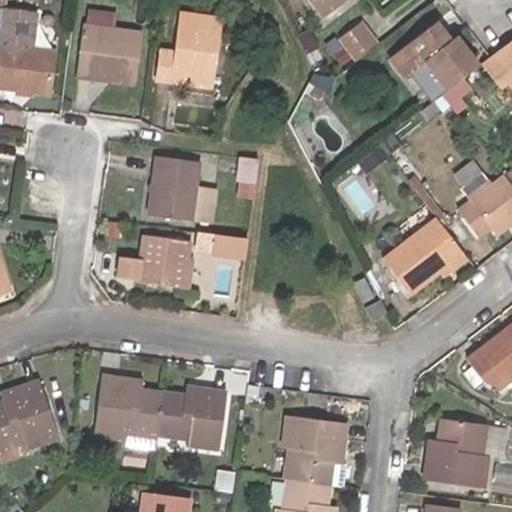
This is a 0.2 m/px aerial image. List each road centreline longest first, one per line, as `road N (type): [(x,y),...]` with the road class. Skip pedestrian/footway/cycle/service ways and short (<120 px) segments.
road 1 (residential): [(389,364),(63,319)]
road 2 (residential): [(63,319),(83,153)]
road 3 (residential): [(511,273),(389,364)]
road 4 (residential): [(389,364),(376,511)]
